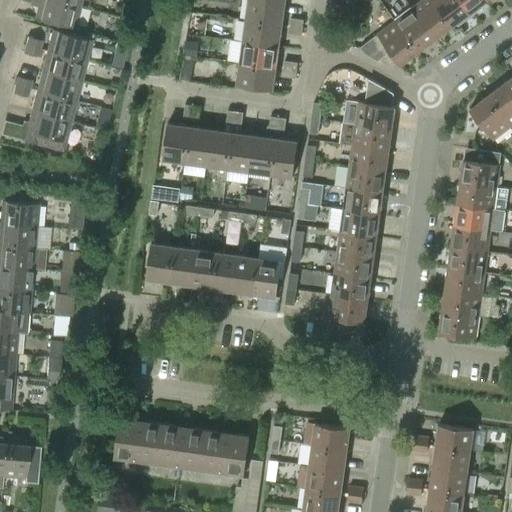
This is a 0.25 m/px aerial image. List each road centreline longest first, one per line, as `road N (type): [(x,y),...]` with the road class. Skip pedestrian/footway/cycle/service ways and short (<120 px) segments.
road 1 (residential): [(435,98),(391,418)]
road 2 (residential): [(391,418),(130,383)]
road 3 (residential): [(178,87),(289,103),(312,81),(324,45)]
road 4 (residential): [(435,98),(324,45)]
